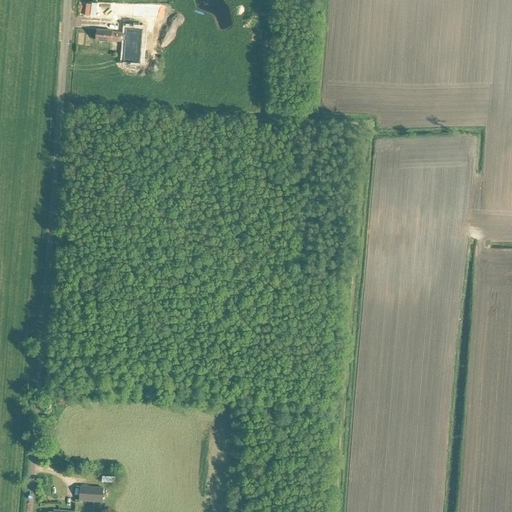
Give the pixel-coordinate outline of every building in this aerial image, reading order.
[(158,9),(133,7),(133,18),(146,19),(146,16),(158,17),(158,9)] [(162,37),(162,27),(139,25),(137,39),(153,41),(154,36),(162,37)] [(131,37),(127,36),(122,36),(122,33),(112,32),(97,30),(96,40),(111,41),(131,43),(131,37)] [(120,57),(140,59),(141,51),(120,49),(120,57)] [(80,487),(79,502),(103,504),(104,489),(80,487)]
